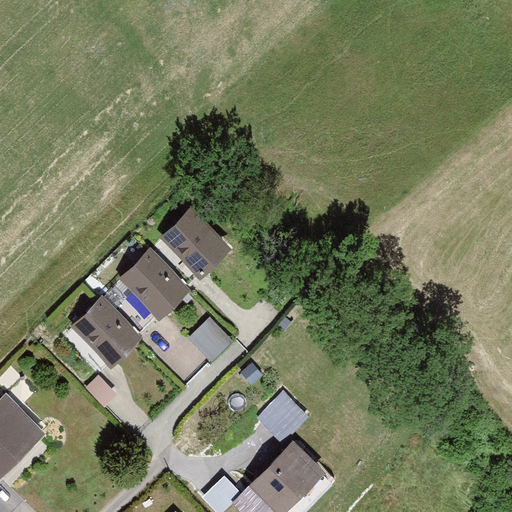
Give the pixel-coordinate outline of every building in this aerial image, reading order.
[(169,232),(205,269),(230,244),(193,207),(169,232)] [(126,271),(163,307),(187,282),(150,246),(126,271)] [(78,320),(115,357),(140,333),(103,296),(78,320)] [(192,337),(213,359),(232,341),(211,319),(192,337)] [(287,386),(260,412),(284,438),(312,413),(287,386)] [(0,472),(42,432),(6,395),(0,400),(0,472)] [(291,438),(250,480),(278,507),(319,465),(291,438)] [(222,510),(245,487),(229,471),(206,494),(222,510)]
